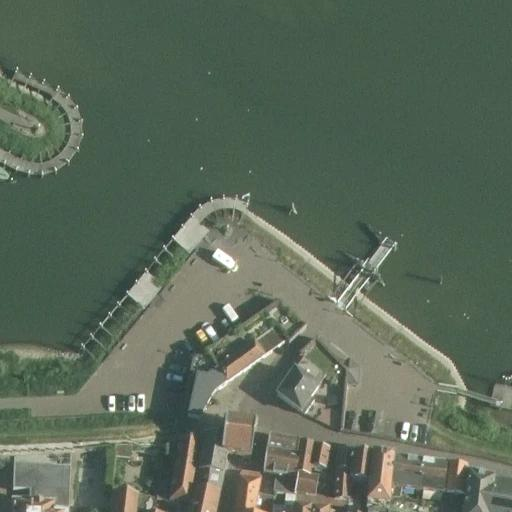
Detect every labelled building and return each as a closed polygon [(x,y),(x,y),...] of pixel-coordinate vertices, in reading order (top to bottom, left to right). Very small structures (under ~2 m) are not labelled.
[(0,181),(24,193),(31,178),(0,163),(0,181)] [(87,334),(174,225),(153,208),(65,316),(87,334)] [(252,346),(262,360),(285,344),(275,330),(252,346)] [(244,374),(262,360),(252,346),(234,359),(244,374)] [(234,359),(215,373),(225,387),(244,374),(234,359)] [(276,397),(304,416),(313,402),(310,400),(324,380),(316,372),(302,362),(276,397)] [(225,387),(215,373),(207,378),(195,376),(186,419),(198,422),(212,396),(225,387)] [(328,398),(326,406),(335,407),(336,399),(328,398)] [(322,424),(342,424),(342,410),(322,410),(322,424)] [(198,457),(225,462),(226,457),(226,453),(225,453),(227,434),(230,429),(231,425),(222,423),(221,430),(223,431),(222,439),(203,436),(202,441),(201,441),(198,457)] [(234,458),(240,459),(242,459),(242,456),(244,456),(246,436),(246,431),(244,431),(245,426),(237,425),(231,425),(230,429),(227,434),(225,453),(226,453),(226,457),(234,458)] [(245,426),(244,431),(246,431),(246,436),(244,456),(242,456),(242,459),(250,461),(251,447),(253,432),(254,428),(245,426)] [(293,497),(293,496),(296,481),(294,481),(298,456),(296,456),(298,444),(267,439),(262,475),(275,477),(273,494),(276,495),(284,496),(293,497)] [(169,503),(178,505),(189,507),(192,490),(195,473),(198,457),(201,441),(178,441),(169,503)] [(293,496),(296,496),(313,497),(317,479),(308,477),(310,469),(324,472),(328,450),(298,444),(296,456),(298,456),(294,481),(296,481),(293,496)] [(115,448),(115,460),(132,461),(133,448),(128,448),(115,448)] [(347,503),(347,502),(349,503),(350,496),(351,483),(349,483),(352,454),(337,451),(334,472),(332,501),(331,502),(333,502),(347,503)] [(351,483),(368,483),(369,483),(372,456),(352,454),(349,483),(351,483)] [(392,459),(372,456),(369,483),(368,483),(365,511),(387,511),(388,501),(392,459)] [(195,473),(222,478),(225,462),(198,457),(195,473)] [(416,504),(421,463),(392,459),(388,501),(416,504)] [(416,504),(441,507),(446,467),(421,463),(416,504)] [(446,467),(441,507),(440,511),(450,511),(452,503),(452,495),(464,496),(467,471),(446,467)] [(195,473),(192,490),(219,496),(222,478),(195,473)] [(273,500),(272,500),(257,497),(260,479),(258,476),(242,474),(239,477),(234,511),(271,511),(272,509),(273,500)] [(488,511),(492,481),(467,476),(462,511),(488,511)] [(488,511),(511,511),(511,484),(492,481),(488,511)] [(176,511),(215,511),(219,496),(192,490),(189,507),(178,505),(176,511)] [(29,503),(12,502),(11,511),(39,511),(40,492),(30,492),(29,503)] [(54,493),(40,492),(39,511),(66,511),(67,511),(53,510),(54,493)] [(108,511),(153,511),(155,502),(137,500),(138,498),(111,495),(108,511)] [(292,511),(293,510),(294,510),(295,503),(296,496),(293,496),(293,497),(284,496),(283,511),(272,509),(271,511),(292,511)] [(296,496),(295,503),(314,506),(318,498),(313,497),(312,498),(296,496)] [(359,511),(360,504),(358,504),(358,497),(350,496),(349,503),(347,502),(347,503),(347,510),(346,511),(359,511)] [(314,506),(328,507),(330,501),(318,498),(314,506)] [(330,501),(328,507),(347,510),(347,503),(333,502),(331,502),(332,501),(330,501)] [(440,511),(441,507),(416,504),(388,501),(387,511),(440,511)]
